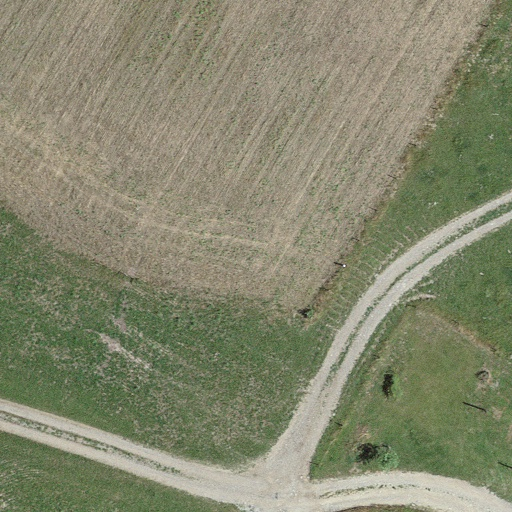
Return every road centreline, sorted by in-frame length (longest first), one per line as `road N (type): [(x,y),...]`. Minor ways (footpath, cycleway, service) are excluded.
road 1 (track): [(475,511),(428,491),(276,497),(200,483),(0,414)]
road 2 (track): [(276,497),(363,312),(396,263),(511,205)]
